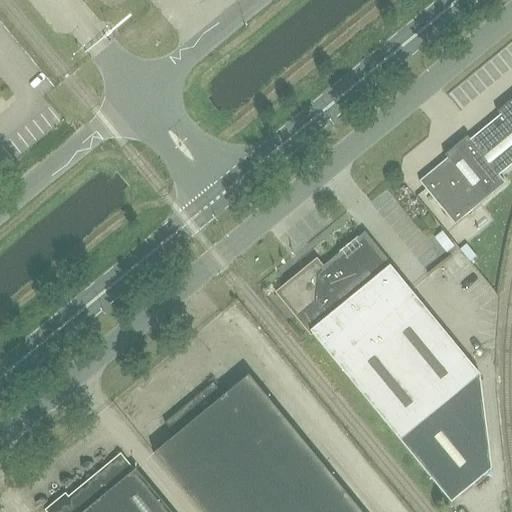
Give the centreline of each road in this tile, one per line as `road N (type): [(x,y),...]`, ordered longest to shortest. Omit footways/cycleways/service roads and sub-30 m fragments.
road 1 (unclassified): [(0,445),(511,14)]
road 2 (tertiary): [(235,183),(458,0)]
road 3 (tertiary): [(0,378),(207,206)]
road 4 (unclassified): [(0,211),(138,96)]
road 5 (unclassified): [(138,96),(256,0)]
road 6 (unclassified): [(235,183),(180,122),(138,96)]
road 7 (unclassified): [(138,96),(207,206)]
